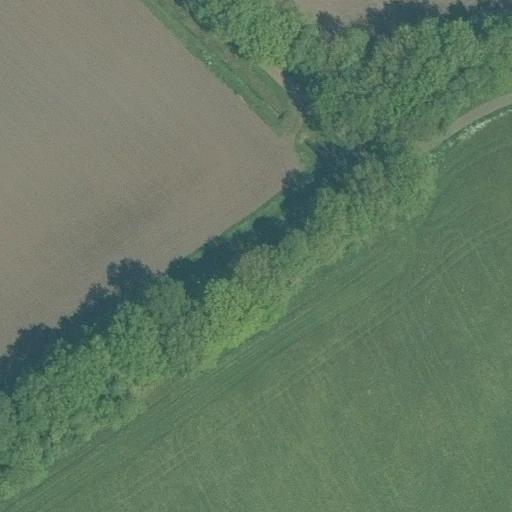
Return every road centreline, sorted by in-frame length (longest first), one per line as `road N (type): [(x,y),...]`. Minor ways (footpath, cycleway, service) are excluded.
road 1 (track): [(0,454),(341,213),(380,174)]
road 2 (unclassified): [(194,0),(380,174),(511,98)]
